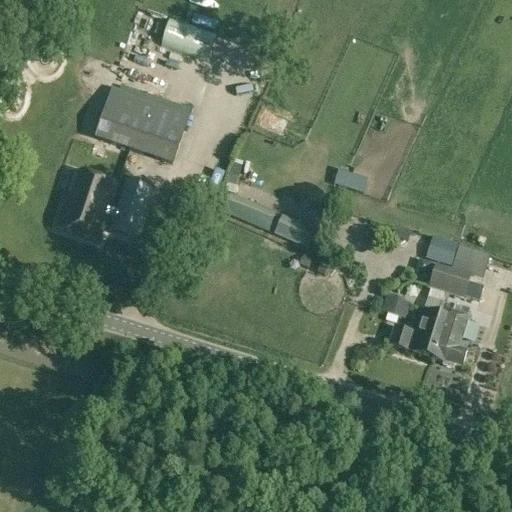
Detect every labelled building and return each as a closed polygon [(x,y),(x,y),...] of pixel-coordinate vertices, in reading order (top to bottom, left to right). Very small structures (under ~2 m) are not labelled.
[(161,47),(207,63),(216,36),(170,20),(161,47)] [(173,167),(190,115),(112,89),(94,140),(173,167)] [(266,189),(272,167),(256,163),(250,184),(266,189)] [(136,238),(150,196),(125,187),(114,220),(108,218),(118,187),(75,173),(74,174),(64,170),(57,192),(67,195),(55,230),(99,244),(106,224),(111,226),(110,230),(136,238)] [(276,216),(245,203),(230,196),(222,214),(237,221),(268,234),(276,216)] [(316,233),(282,218),(274,236),(308,251),(316,233)] [(478,253),(459,247),(434,240),(427,263),(436,265),(427,292),(462,302),(463,299),(480,304),(484,289),(468,284),(478,253)] [(389,301),(385,314),(406,320),(410,307),(389,301)] [(421,310),(414,335),(393,329),(387,348),(409,354),(443,364),(442,367),(453,370),(455,366),(462,368),(466,355),(457,353),(467,317),(453,314),(452,319),(421,310)]
